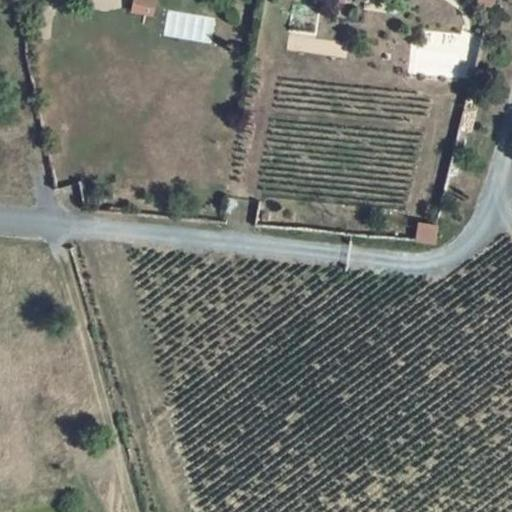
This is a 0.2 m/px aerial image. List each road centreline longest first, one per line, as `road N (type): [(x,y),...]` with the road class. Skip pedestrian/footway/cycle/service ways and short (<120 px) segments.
road 1 (track): [(151,511),(68,222)]
road 2 (track): [(160,511),(80,223)]
